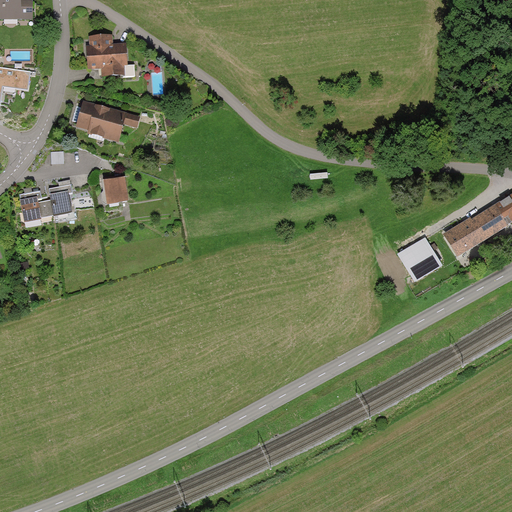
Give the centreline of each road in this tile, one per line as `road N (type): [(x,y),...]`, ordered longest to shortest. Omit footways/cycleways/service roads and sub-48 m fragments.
road 1 (tertiary): [(36,511),(229,425),(511,271)]
road 2 (track): [(511,173),(362,162),(294,148),(198,70),(81,0)]
road 3 (residential): [(60,0),(58,91),(40,137),(26,148)]
